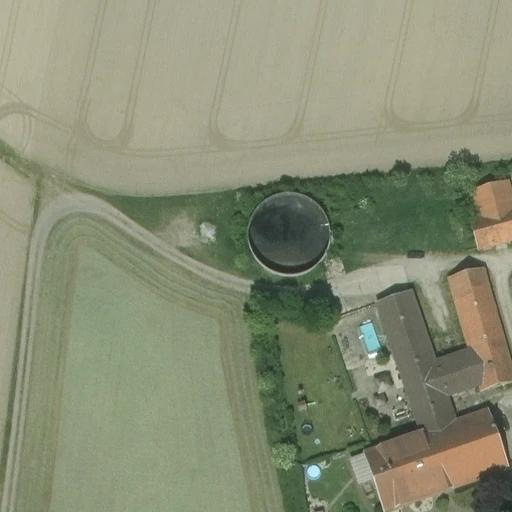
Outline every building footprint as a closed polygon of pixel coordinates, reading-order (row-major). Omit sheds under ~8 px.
[(480,220),(470,223),(478,252),(511,242),(511,201),(507,183),(472,193),(480,220)] [(258,204),(264,275),(324,270),(319,199),(258,204)] [(511,371),(483,271),(449,280),(469,352),(479,388),(481,393),(511,384),(511,371)] [(411,293),(376,305),(421,436),(456,424),(447,399),(435,364),(411,293)] [(469,352),(435,364),(447,399),(479,388),(469,352)] [(488,413),(462,422),(482,480),(508,471),(496,434),(497,433),(498,432),(499,431),(499,430),(500,429),(500,427),(500,426),(500,425),(499,423),(498,422),(497,421),(497,420),(495,419),(494,419),(492,418),(490,418),(488,413)] [(456,424),(421,436),(409,440),(429,498),(482,480),(462,422),(456,424)] [(387,511),(429,498),(409,440),(364,456),(383,511),(387,511)]
